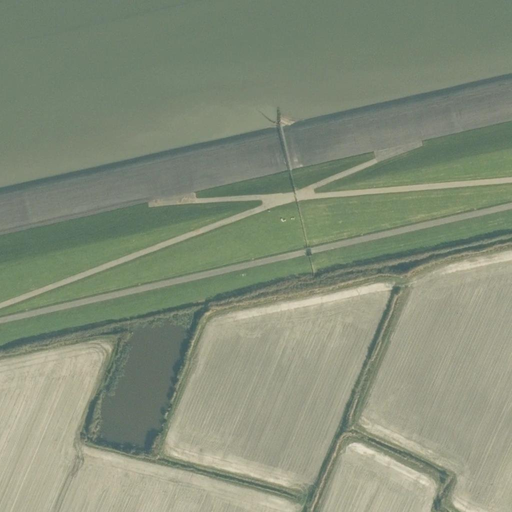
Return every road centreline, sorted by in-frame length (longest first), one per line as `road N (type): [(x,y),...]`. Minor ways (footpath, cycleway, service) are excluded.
road 1 (track): [(0,232),(271,171)]
road 2 (track): [(511,115),(304,163)]
